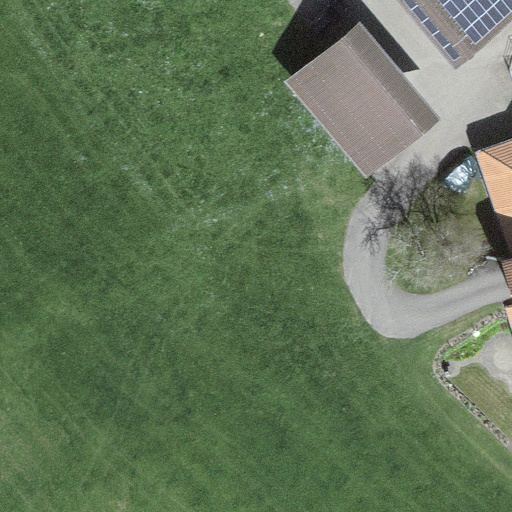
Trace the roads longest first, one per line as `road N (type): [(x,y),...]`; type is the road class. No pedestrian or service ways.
road 1 (track): [(488,291),(418,314),(397,309),(378,298),(365,252),(384,201),(448,123),(468,77)]
road 2 (track): [(372,0),(424,57),(468,77),(511,29)]
